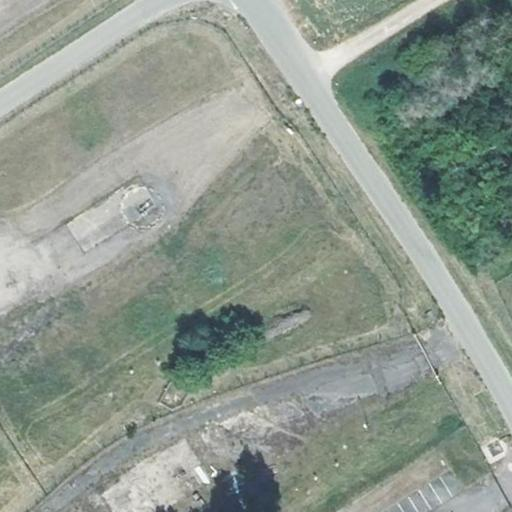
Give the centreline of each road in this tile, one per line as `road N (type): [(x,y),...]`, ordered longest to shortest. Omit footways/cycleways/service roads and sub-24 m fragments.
road 1 (unclassified): [(250,0),(511,408)]
road 2 (unclassified): [(0,104),(163,0)]
road 3 (track): [(432,0),(301,77)]
